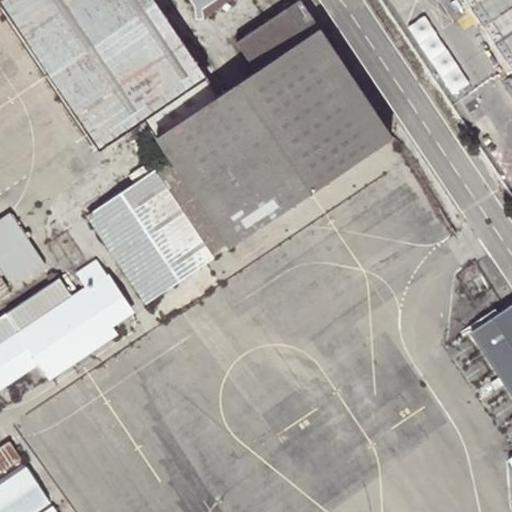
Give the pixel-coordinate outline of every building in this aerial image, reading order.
[(152,0),(3,0),(0,2),(0,5),(98,149),(143,119),(203,76),(152,0)] [(199,17),(199,6),(207,0),(188,0),(190,3),(190,7),(196,17),(199,17)] [(511,0),(459,0),(510,77),(511,76),(511,0)] [(236,45),(249,64),(313,22),(300,3),(236,45)] [(134,182),(86,215),(148,306),(392,139),(313,22),(249,64),(212,90),(153,133),(169,158),(153,168),(134,182)] [(212,90),(203,76),(143,119),(153,133),(212,90)] [(127,172),(134,182),(153,168),(147,159),(127,172)] [(0,388),(40,362),(50,377),(117,332),(112,325),(134,311),(109,272),(105,275),(95,260),(73,274),(82,287),(70,295),(65,287),(68,285),(62,276),(0,317),(0,388)] [(511,306),(510,303),(464,330),(511,402),(511,306)] [(0,511),(52,511),(20,464),(0,477),(0,511)]
